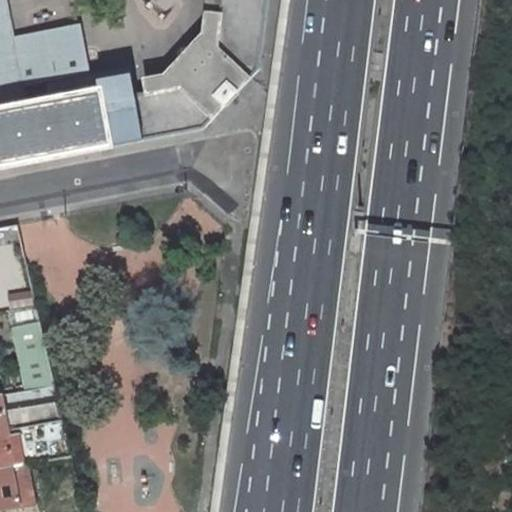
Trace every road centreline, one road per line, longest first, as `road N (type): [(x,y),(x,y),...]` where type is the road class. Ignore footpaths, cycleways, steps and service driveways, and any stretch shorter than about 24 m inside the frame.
road 1 (trunk): [(340,0),(272,511)]
road 2 (trunk): [(358,511),(422,0)]
road 3 (residential): [(163,170),(0,202)]
